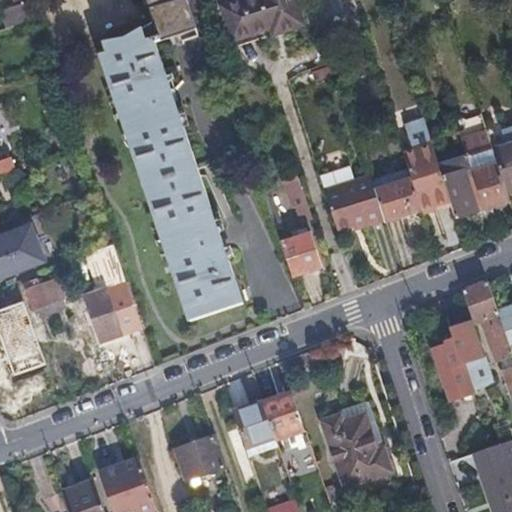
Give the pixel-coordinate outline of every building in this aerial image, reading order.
[(196,29),(185,0),(176,0),(170,2),(150,7),(147,8),(151,23),(123,38),(103,41),(107,52),(99,56),(189,321),(242,302),(155,43),(196,29)] [(232,41),(252,35),(240,0),(222,6),(232,41)] [(240,0),(252,35),(269,30),(282,25),(284,32),(304,26),(296,0),(240,0)] [(282,25),(269,30),(271,36),(284,32),(282,25)] [(408,171),(421,211),(450,202),(438,164),(424,120),(405,126),(412,151),(403,155),(406,163),(408,171)] [(482,204),(484,209),(509,202),(505,191),(493,151),(491,144),(466,152),(467,156),(482,204)] [(505,191),(511,188),(511,144),(493,151),(505,191)] [(450,202),(455,218),(476,212),(475,206),(482,204),(467,156),(438,164),(450,202)] [(0,177),(14,172),(9,158),(0,161),(0,177)] [(369,174),(370,176),(372,183),(408,171),(406,163),(369,174)] [(384,219),(385,222),(421,211),(408,171),(372,183),(384,219)] [(302,220),(312,217),(299,175),(284,180),(293,206),(297,206),(302,220)] [(321,193),(333,230),(348,225),(356,223),(358,228),(384,219),(372,183),(370,176),(321,193)] [(265,195),(277,229),(283,227),(271,194),(265,195)] [(356,223),(348,225),(350,231),(358,228),(356,223)] [(0,240),(0,277),(43,261),(30,229),(0,240)] [(281,242),(293,277),(320,266),(310,233),(301,236),(299,231),(293,232),(294,238),(281,242)] [(101,342),(140,328),(112,245),(85,256),(99,293),(85,298),(101,342)] [(32,341),(25,323),(23,316),(61,301),(53,280),(47,282),(45,276),(0,294),(0,319),(11,348),(32,341)] [(497,313),(487,283),(462,293),(474,325),(480,323),(495,363),(499,362),(503,371),(501,373),(503,378),(506,378),(511,395),(511,355),(511,353),(497,313)] [(23,316),(25,323),(64,306),(61,301),(23,316)] [(511,308),(497,313),(511,353),(511,352),(511,308)] [(433,352),(449,402),(474,394),(463,366),(481,360),(469,324),(450,332),(454,344),(433,352)] [(316,371),(308,352),(281,362),(288,382),(316,371)] [(305,432),(292,393),(262,404),(275,442),(305,432)] [(275,442),(262,404),(235,413),(250,458),(277,449),(275,442)] [(391,472),(369,408),(324,424),(345,487),(391,472)] [(224,468),(214,437),(176,452),(186,482),(224,468)] [(511,511),(511,440),(473,454),(492,511),(511,511)] [(135,511),(157,506),(140,460),(105,473),(118,511),(135,511)] [(105,511),(93,476),(62,486),(71,511),(105,511)] [(334,488),(324,490),(331,509),(340,506),(334,488)] [(419,511),(424,510),(418,490),(409,493),(414,511),(419,511)] [(298,511),(296,503),(270,511),(298,511)]
